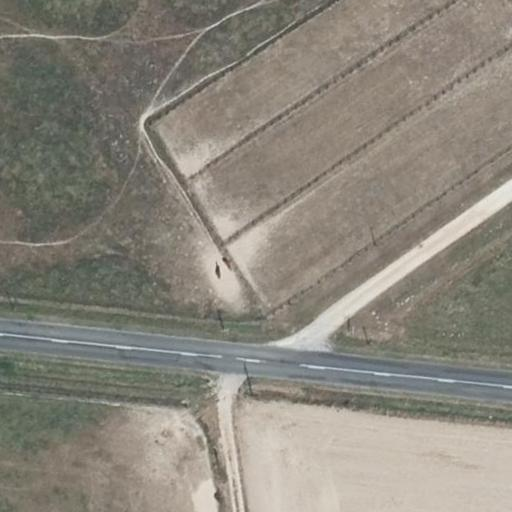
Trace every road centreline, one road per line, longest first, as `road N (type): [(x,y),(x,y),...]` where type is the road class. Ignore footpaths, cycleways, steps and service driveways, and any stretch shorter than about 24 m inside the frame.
road 1 (unclassified): [(278,365),(511,194)]
road 2 (secondary): [(0,336),(278,365)]
road 3 (secondary): [(278,365),(511,389)]
road 4 (track): [(245,511),(219,359)]
